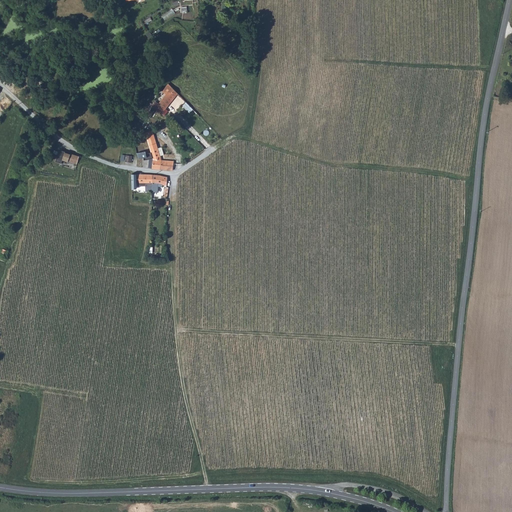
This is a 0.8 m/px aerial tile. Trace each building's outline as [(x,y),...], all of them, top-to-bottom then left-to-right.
[(160,104),(159,105),(166,110),(167,109),(177,94),(168,84),(163,90),(167,94),(160,104)] [(160,104),(157,101),(155,106),(166,117),(171,113),(167,109),(166,110),(159,105),(160,104)] [(190,112),(194,109),(186,101),(183,105),(190,112)] [(157,111),(153,108),(149,115),(153,118),(157,111)] [(154,138),(146,140),(147,142),(150,152),(152,158),(153,159),(157,159),(157,156),(160,156),(164,154),(161,147),(157,148),(154,138)] [(65,152),(59,150),(55,162),(61,164),(63,160),(77,164),(79,156),(71,153),(70,154),(65,152)] [(150,152),(146,153),(146,151),(137,153),(138,159),(144,157),(144,160),(149,159),(152,158),(150,152)] [(153,165),(153,167),(161,168),(162,160),(157,159),(153,159),(153,165)] [(162,160),(161,168),(172,170),(173,169),(174,161),(162,160)] [(137,185),(152,186),(152,175),(138,174),(138,179),(136,179),(136,182),(138,182),(137,185)] [(152,175),(152,186),(166,187),(166,176),(152,175)]
